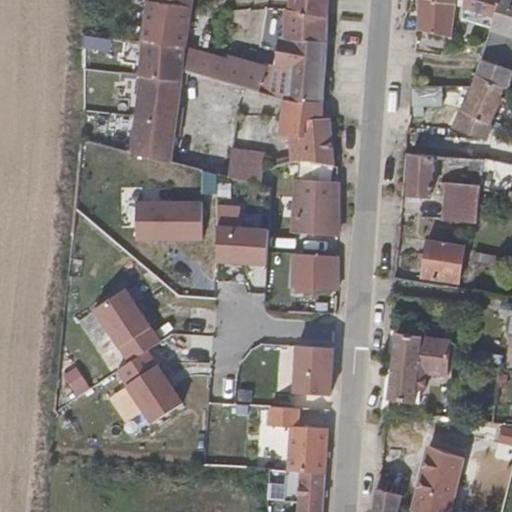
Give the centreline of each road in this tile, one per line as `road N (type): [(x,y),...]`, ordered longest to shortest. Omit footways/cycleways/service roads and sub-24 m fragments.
road 1 (residential): [(356,331),(380,0)]
road 2 (residential): [(345,511),(356,331)]
